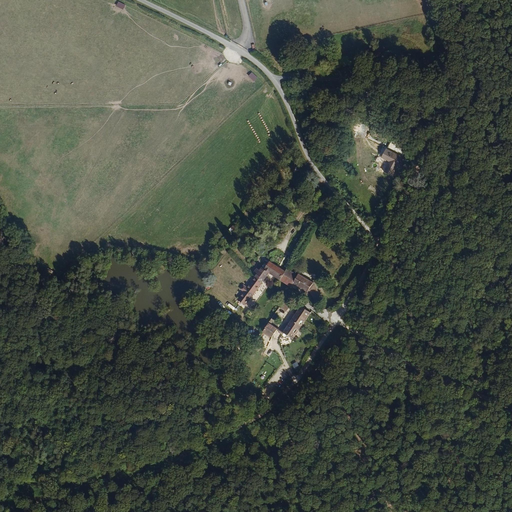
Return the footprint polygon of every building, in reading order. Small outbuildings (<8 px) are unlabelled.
[(125,5),(118,1),(116,6),(123,9),(125,5)] [(257,78),(252,72),(248,76),(254,81),(257,78)] [(396,167),(401,158),(386,150),(381,158),(389,162),(388,163),(384,173),(392,176),(396,167)] [(287,273),(271,261),(266,267),(273,272),(283,278),(287,273)] [(248,304),(273,272),(266,267),(263,265),(261,268),(258,266),(255,270),(258,272),(255,275),(256,276),(243,292),(241,295),(239,298),(248,303),(248,304)] [(315,284),(300,275),(299,277),(289,270),(287,273),(283,278),(294,286),(296,283),(308,291),(306,295),(310,297),(316,295),(312,289),(315,284)] [(316,283),(315,284),(312,289),(316,295),(320,302),(326,299),(316,283)] [(292,306),(287,301),(282,306),(288,311),(292,306)] [(294,338),(313,311),(303,305),(290,323),(288,322),(284,327),(286,329),(284,332),(294,338)] [(274,336),(280,329),(269,322),(264,329),(274,336)] [(251,358),(257,348),(254,346),(248,355),(251,358)]
